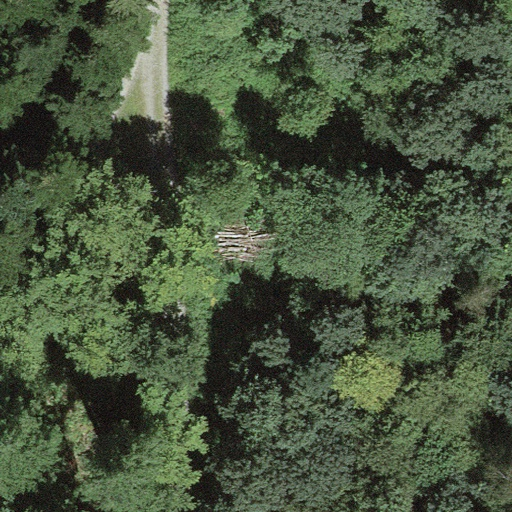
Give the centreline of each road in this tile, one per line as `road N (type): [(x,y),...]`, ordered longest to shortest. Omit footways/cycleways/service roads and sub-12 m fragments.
road 1 (track): [(146,94),(180,276),(179,511)]
road 2 (track): [(163,0),(146,94),(0,300)]
